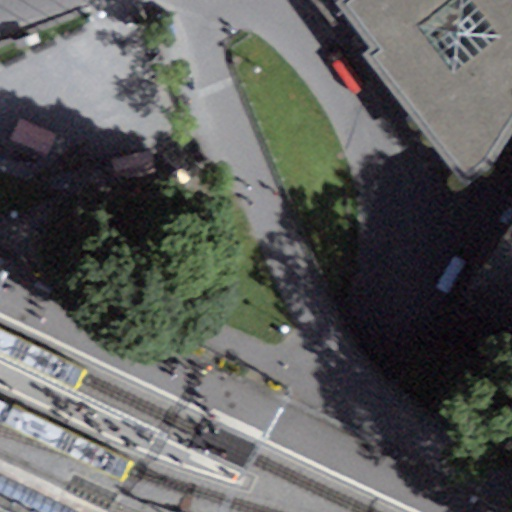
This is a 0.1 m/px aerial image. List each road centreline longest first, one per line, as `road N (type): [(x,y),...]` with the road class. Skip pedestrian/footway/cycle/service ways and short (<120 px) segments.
road 1 (residential): [(186,0),(327,341),(389,411),(511,483)]
road 2 (residential): [(259,0),(339,80),(376,152),(384,190),(386,241),(367,327),(282,511)]
